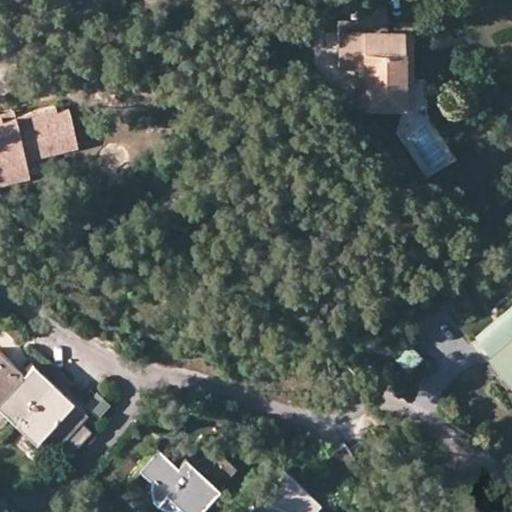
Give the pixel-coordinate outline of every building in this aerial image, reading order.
[(356,21),(356,30),(402,30),(402,73),(411,73),(410,20),(386,21),(385,5),(356,5),(356,21)] [(356,30),(356,21),(338,20),(338,30),(356,30)] [(338,65),(354,65),(354,104),(411,104),(411,73),(402,73),(402,30),(356,30),(338,30),(338,65)] [(411,104),(425,104),(424,73),(411,73),(411,104)] [(0,179),(30,173),(27,156),(79,144),(72,112),(70,106),(58,108),(57,103),(15,113),(3,116),(2,113),(1,113),(0,113),(0,179)] [(0,111),(1,113),(2,113),(3,116),(15,113),(14,107),(0,111)] [(496,361),(511,382),(511,325),(509,327),(511,331),(511,344),(494,358),(496,361)] [(393,356),(408,370),(422,355),(407,341),(393,356)] [(85,414),(70,399),(31,362),(22,371),(0,349),(0,392),(10,403),(3,411),(32,440),(42,430),(56,444),(85,414)] [(511,396),(511,382),(496,361),(489,367),(511,396)] [(94,389),(85,403),(99,412),(108,399),(94,389)] [(10,403),(0,392),(0,408),(3,411),(10,403)] [(343,441),(321,457),(337,481),(348,474),(353,481),(365,473),(343,441)] [(176,463),(155,445),(137,465),(148,475),(148,478),(148,483),(149,485),(150,489),(151,493),(154,497),(156,499),(159,501),(161,502),(167,503),(171,503),(174,502),(178,502),(187,493),(198,504),(214,485),(232,465),(213,447),(195,467),(188,461),(182,468),(176,463)] [(188,461),(183,455),(176,463),(182,468),(188,461)] [(137,465),(128,474),(140,485),(148,475),(137,465)] [(249,505),(247,507),(252,511),(307,511),(296,501),(307,490),(282,468),(255,498),(253,496),(247,503),(249,505)] [(307,511),(318,500),(307,490),(296,501),(307,511)] [(189,511),(198,504),(187,493),(178,502),(189,511)]
